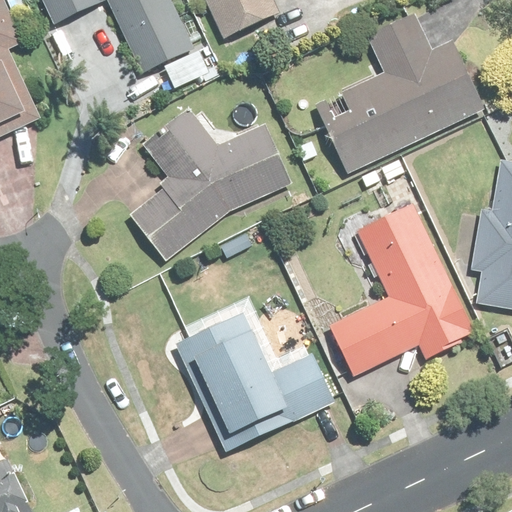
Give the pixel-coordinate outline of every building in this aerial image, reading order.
[(0,0),(0,138),(46,118),(16,52),(34,44),(14,0),(0,0)] [(209,74),(175,0),(45,0),(57,25),(109,2),(144,79),(168,68),(177,88),(209,74)] [(207,0),(224,36),(282,11),(277,0),(207,0)] [(349,171),(492,108),(457,30),(436,39),(421,6),(367,29),(385,70),(317,100),(349,171)] [(267,119),(231,135),(193,99),(146,148),(171,171),(130,210),(175,258),(217,218),(296,182),(267,119)] [(483,270),(477,298),(511,304),(511,158),(504,157),(493,209),(484,207),(472,267),(483,270)] [(481,338),(417,195),(360,220),(393,294),(332,321),(355,372),(422,342),(430,360),(481,338)] [(251,293),(170,330),(227,454),(342,401),(314,339),(280,355),(251,293)] [(36,511),(8,455),(0,459),(0,511),(36,511)]
